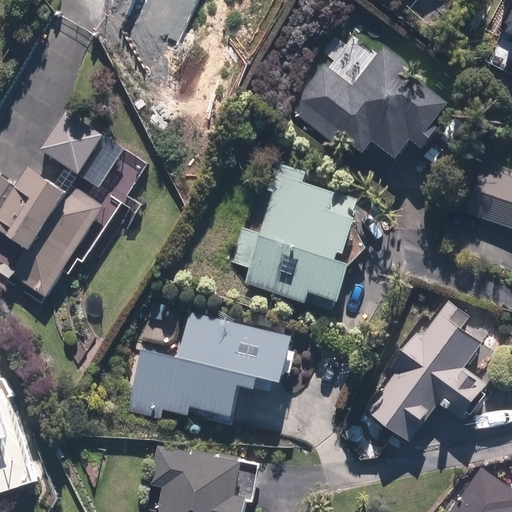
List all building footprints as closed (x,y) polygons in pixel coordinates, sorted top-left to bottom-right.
[(180,0),(180,4),(198,8),(194,24),(215,29),(214,33),(232,38),(241,0),(180,0)] [(511,0),(501,0),(488,29),(505,37),(493,62),(511,71),(511,0)] [(169,63),(151,27),(110,48),(128,84),(169,63)] [(320,51),(333,63),(292,110),(340,152),(353,137),(376,157),(381,152),(401,170),(427,140),(437,150),(454,132),(446,125),(464,104),(395,44),(383,58),(358,36),(349,46),(335,34),(320,51)] [(74,114),(49,155),(102,188),(128,147),(74,114)] [(251,268),(246,282),(313,303),(317,292),(343,300),(355,262),(348,260),(362,216),(357,215),(362,199),(314,184),(318,171),(284,161),(273,195),(276,196),(264,234),(241,227),(231,261),(251,268)] [(511,171),(486,163),(470,213),(511,226),(511,171)] [(110,205),(77,184),(72,193),(32,167),(0,215),(0,278),(14,287),(19,279),(49,299),(110,205)] [(0,206),(16,182),(0,171),(0,206)] [(425,331),(402,367),(371,411),(418,443),(444,404),(471,423),(496,385),(468,366),(486,340),(469,328),(477,316),(454,299),(430,334),(425,331)] [(300,338),(195,312),(184,356),(149,347),(134,410),(165,418),(167,409),(196,416),(197,412),(241,423),(250,387),(265,391),(269,378),(289,383),(300,338)] [(0,490),(43,478),(13,376),(7,378),(0,352),(0,490)] [(156,481),(170,482),(166,511),(256,511),(257,502),(246,500),(251,459),(159,448),(156,481)] [(511,511),(511,478),(487,465),(460,511),(511,511)]
